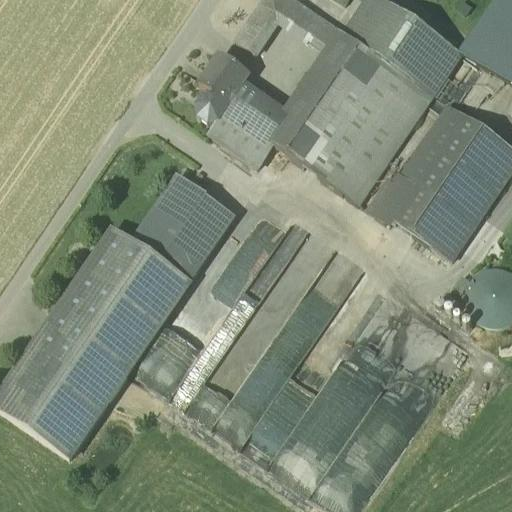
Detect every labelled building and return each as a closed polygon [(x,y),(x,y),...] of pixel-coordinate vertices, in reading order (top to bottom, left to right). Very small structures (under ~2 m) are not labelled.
[(320,26),(282,0),(265,0),(234,46),(255,61),(280,24),(308,44),(320,26)] [(371,0),(369,0),(342,40),(345,43),(432,103),(461,61),(371,0)] [(511,0),(504,0),(463,60),(511,93),(511,0)] [(320,26),(308,44),(333,61),(345,43),(342,40),(320,26)] [(291,122),(243,89),(224,118),(272,151),(358,211),(432,103),(345,43),(333,61),(291,122)] [(249,81),(219,60),(198,91),(210,99),(208,102),(203,103),(197,112),(199,122),(208,128),(216,127),(223,117),(224,118),(243,89),(249,81)] [(511,156),(447,113),(400,182),(418,194),(395,228),(451,266),(511,177),(511,156)] [(224,118),(223,117),(216,127),(207,139),(257,173),(272,151),(224,118)] [(395,228),(418,194),(399,182),(392,192),(386,188),(367,216),(392,233),(395,228)] [(235,222),(177,183),(132,249),(190,288),(235,222)] [(248,454),(362,265),(294,225),(244,309),(250,313),(187,417),(248,454)] [(189,289),(112,236),(0,398),(0,416),(69,464),(189,289)] [(511,327),(511,279),(508,277),(499,274),(489,275),(480,280),(472,287),(468,296),(467,306),(470,316),(476,324),(484,329),(494,332),(504,331),(511,327)] [(445,355),(416,388),(434,403),(463,371),(445,355)]
